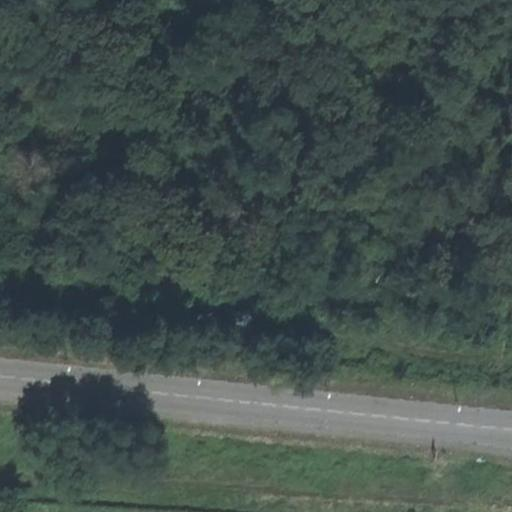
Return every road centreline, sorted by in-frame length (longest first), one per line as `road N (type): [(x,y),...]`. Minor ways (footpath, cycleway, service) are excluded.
road 1 (track): [(511,364),(0,305)]
road 2 (unclassified): [(511,430),(0,374)]
